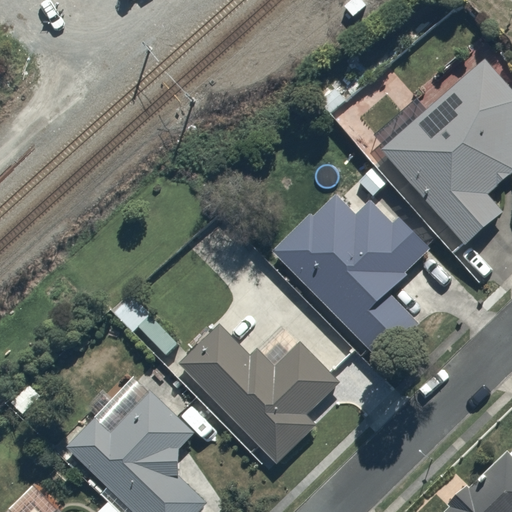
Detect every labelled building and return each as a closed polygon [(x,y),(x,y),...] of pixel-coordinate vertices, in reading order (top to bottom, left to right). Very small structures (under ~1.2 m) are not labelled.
[(335,85),(317,100),(370,160),(379,151),(461,245),(500,211),(484,192),(511,167),(511,86),(485,54),(423,105),(389,65),(347,100),(335,85)] [(331,193),(273,249),(383,364),(418,330),(385,295),(432,250),(378,194),(354,217),(331,193)] [(133,293),(113,312),(133,333),(140,326),(165,353),(178,341),(133,293)] [(221,324),(178,368),(274,462),(311,424),(303,416),(337,380),(299,342),(279,363),(261,346),(252,355),(221,324)] [(96,414),(67,446),(132,511),(169,511),(190,492),(175,476),(175,449),(190,433),(140,387),(107,423),(96,414)] [(511,511),(511,433),(506,428),(490,446),(499,453),(445,511),(511,511)] [(82,511),(70,499),(55,511),(82,511)]
